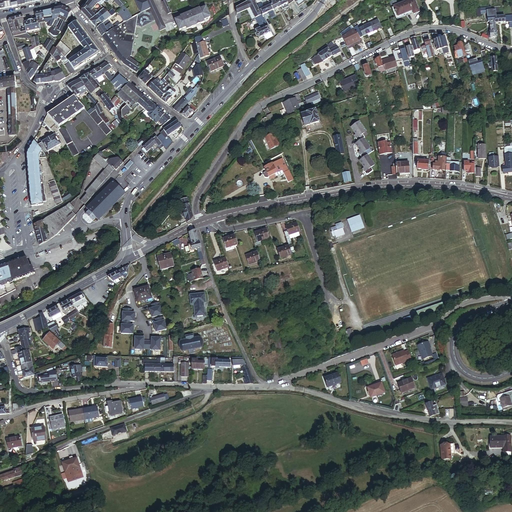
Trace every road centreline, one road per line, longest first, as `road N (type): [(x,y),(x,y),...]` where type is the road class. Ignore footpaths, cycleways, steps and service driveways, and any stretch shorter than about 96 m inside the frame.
road 1 (residential): [(199,222),(197,197),(258,106),(410,33),(448,30),(511,51)]
road 2 (secondary): [(511,197),(389,186),(215,218)]
road 3 (residential): [(511,299),(470,302),(434,325),(275,384)]
road 4 (residential): [(275,384),(436,421),(511,422)]
road 5 (residential): [(0,471),(211,387)]
road 6 (residential): [(0,334),(21,392),(137,385)]
road 7 (residential): [(215,218),(229,229),(303,214),(327,294)]
road 8 (residential): [(199,222),(212,278),(258,387)]
road 9 (residential): [(79,231),(78,213),(177,116)]
road 10 (secondary): [(511,302),(474,315),(453,340),(461,369),(473,378),(511,371)]
road 11 (secondary): [(0,329),(124,261)]
road 12 (residential): [(0,417),(137,385)]
